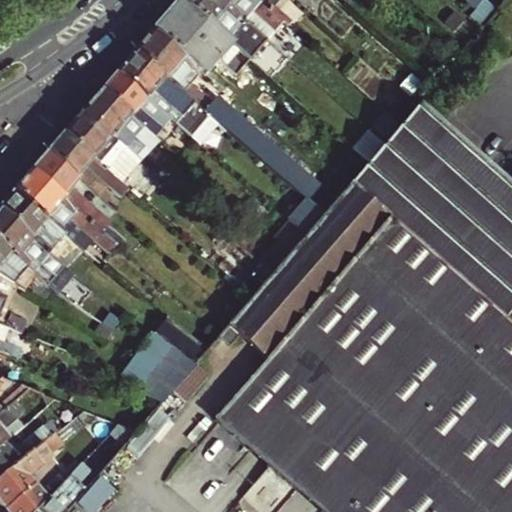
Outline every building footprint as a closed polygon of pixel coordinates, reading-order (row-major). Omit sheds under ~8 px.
[(267,42),(244,22),(219,0),(181,0),(181,1),(227,41),(235,33),(258,53),(267,42)] [(219,0),(244,22),(251,14),(274,33),(284,23),(257,0),(219,0)] [(280,0),(257,0),(284,23),(288,27),(292,23),(274,7),(280,0)] [(305,0),(294,0),(295,1),(304,9),(309,3),(305,0)] [(227,41),(181,1),(162,22),(152,33),(201,75),(205,79),(216,67),(234,47),(227,41)] [(244,22),(267,42),(274,33),(251,14),(244,22)] [(201,75),(152,33),(135,53),(205,114),(213,106),(191,87),(201,75)] [(227,41),(234,47),(250,61),(258,53),(235,33),(227,41)] [(250,61),(234,47),(216,67),(232,81),(250,61)] [(146,100),(191,139),(209,118),(205,114),(135,53),(117,74),(146,100)] [(117,74),(101,92),(144,128),(155,137),(159,142),(165,135),(160,131),(162,128),(139,108),(146,100),(117,74)] [(84,112),(126,149),(135,157),(143,147),(134,139),(144,128),(101,92),(84,112)] [(205,114),(209,118),(249,152),(287,185),(301,197),(311,186),(216,103),(213,106),(205,114)] [(511,511),(511,325),(506,320),(511,313),(511,186),(497,173),(421,107),(419,109),(403,127),(386,146),(376,157),(370,165),(324,217),(306,239),(290,256),(273,276),(265,285),(253,299),(236,318),(228,328),(265,360),(195,442),(275,511),(511,511)] [(111,166),(126,149),(84,112),(74,123),(64,135),(116,180),(121,175),(111,166)] [(357,146),(374,160),(389,143),(372,129),(357,146)] [(120,183),(116,180),(64,135),(47,154),(77,179),(85,170),(120,200),(128,191),(120,183)] [(77,179),(47,154),(31,173),(101,233),(110,224),(72,190),(79,182),(77,179)] [(14,193),(41,216),(84,253),(92,244),(107,257),(116,247),(101,233),(31,173),(14,193)] [(3,205),(0,208),(0,212),(25,234),(41,216),(14,193),(3,205)] [(324,217),(305,201),(287,222),(306,239),(324,217)] [(0,245),(27,269),(47,286),(63,267),(25,234),(0,212),(0,245)] [(0,277),(13,286),(27,269),(0,245),(0,277)] [(0,326),(23,335),(27,325),(6,316),(17,289),(13,286),(0,277),(0,326)] [(167,319),(152,336),(194,367),(207,351),(167,319)] [(147,342),(119,380),(159,407),(194,367),(152,336),(146,332),(142,338),(147,342)] [(0,353),(18,360),(21,350),(0,341),(0,353)] [(179,389),(189,399),(214,372),(204,363),(179,389)] [(0,414),(14,402),(28,391),(1,381),(0,380),(0,414)] [(14,402),(0,414),(0,447),(7,442),(12,437),(5,429),(19,417),(18,416),(23,412),(14,402)] [(5,429),(12,437),(26,425),(19,417),(5,429)] [(7,442),(0,447),(0,480),(43,445),(57,433),(48,423),(14,450),(7,442)] [(53,458),(43,445),(0,480),(0,506),(4,511),(36,511),(46,501),(28,479),(53,458)] [(93,511),(100,511),(120,488),(105,476),(83,503),(93,511)] [(46,501),(36,511),(67,511),(82,496),(65,481),(46,501)]
